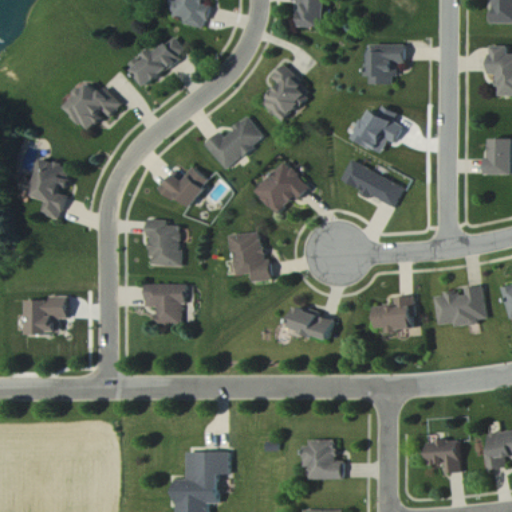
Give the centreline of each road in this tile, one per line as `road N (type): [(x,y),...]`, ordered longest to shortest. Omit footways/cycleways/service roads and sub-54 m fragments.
road 1 (residential): [(0,391),(388,388),(511,374)]
road 2 (residential): [(109,390),(111,227),(122,181),(148,144),(237,64),(260,0)]
road 3 (residential): [(451,250),(451,0)]
road 4 (residential): [(341,254),(451,250),(511,238)]
road 5 (residential): [(388,388),(388,511)]
